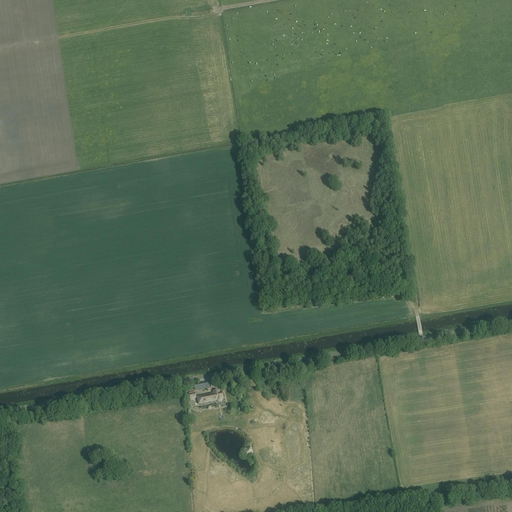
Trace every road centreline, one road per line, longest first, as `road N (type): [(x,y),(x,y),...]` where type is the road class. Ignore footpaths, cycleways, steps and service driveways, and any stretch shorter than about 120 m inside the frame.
road 1 (unclassified): [(184,379),(511,321)]
road 2 (unclassified): [(184,379),(0,411)]
